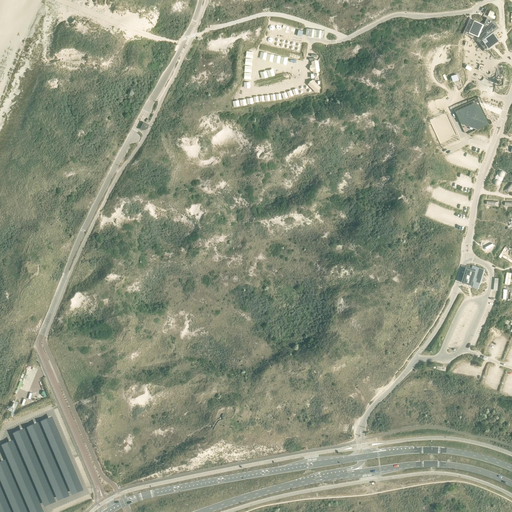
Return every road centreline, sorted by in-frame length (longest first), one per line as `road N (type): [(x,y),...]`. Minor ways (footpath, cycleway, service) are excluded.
road 1 (unclassified): [(98,487),(38,341),(82,230),(131,137)]
road 2 (primary): [(365,456),(143,495),(110,509)]
road 3 (primary): [(347,473),(445,464),(511,484)]
road 4 (primary): [(202,511),(347,473)]
road 5 (track): [(311,39),(306,84),(249,98),(258,69),(272,66)]
road 6 (primary): [(511,468),(431,449),(365,456)]
